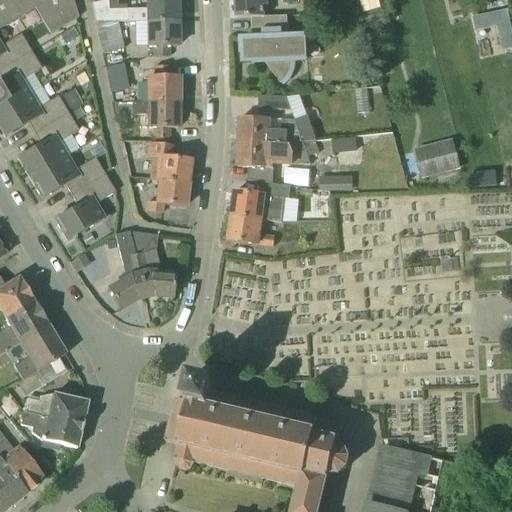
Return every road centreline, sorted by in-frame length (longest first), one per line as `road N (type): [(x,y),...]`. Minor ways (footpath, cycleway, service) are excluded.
road 1 (residential): [(211,0),(214,159),(192,314),(158,350),(105,369)]
road 2 (residential): [(105,369),(0,189)]
